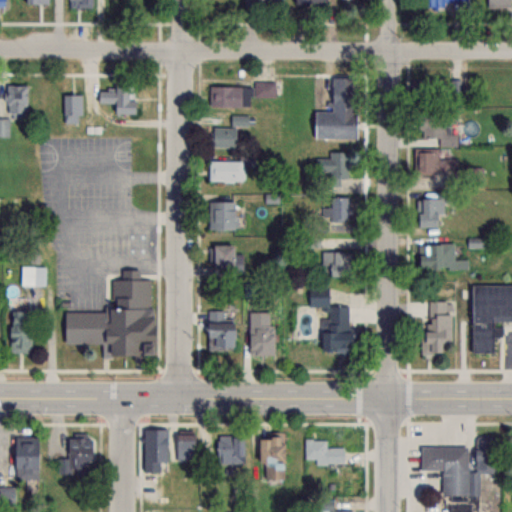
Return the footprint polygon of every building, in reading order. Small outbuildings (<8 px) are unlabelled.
[(352,78),(331,78),(331,112),(313,112),(313,138),(352,139),(352,78)] [(274,83),(255,83),(255,97),(274,97),(274,83)] [(26,86),(5,86),(5,114),(26,114),(26,86)] [(250,108),(250,87),(210,87),(210,108),(250,108)] [(112,115),(132,115),(133,90),(98,88),(97,103),(112,104),(112,115)] [(63,96),(63,124),(80,124),(80,96),(63,96)] [(456,115),(421,115),(422,137),(438,137),(438,147),(456,146),(456,131),(453,132),(452,125),(456,125),(456,115)] [(235,148),(235,128),(211,128),(211,148),(235,148)] [(437,159),(437,149),(414,149),(414,174),(457,174),(457,159),(437,159)] [(345,186),(346,152),(329,152),(329,159),(315,159),(315,172),(326,173),(326,186),(345,186)] [(208,181),(243,181),(243,160),(208,160),(208,181)] [(348,219),(348,196),(329,196),(329,208),(322,208),(322,219),(348,219)] [(416,226),(439,226),(439,198),(416,198),(416,226)] [(207,229),(233,229),(233,201),(207,201),(207,229)] [(452,268),(452,243),(416,243),(416,268),(452,268)] [(232,244),(211,244),(211,271),(232,271),(232,244)] [(346,251),(321,251),(321,275),(346,275),(346,251)] [(20,285),(46,285),(46,265),(20,265),(20,285)] [(150,279),(138,279),(138,270),(120,270),(120,279),(111,279),(111,311),(62,311),(62,343),(102,343),(102,356),(150,356),(150,279)] [(511,284),(469,285),(470,352),(493,351),(493,321),(511,321),(511,284)] [(328,286),(307,286),(307,307),(325,307),(325,331),(319,331),(319,352),(348,352),(348,305),(328,305),(328,286)] [(423,300),(423,354),(441,354),(441,342),(449,342),(449,300),(423,300)] [(30,309),(8,309),(8,352),(30,352),(30,309)] [(230,321),(222,321),(222,310),(205,310),(205,349),(230,349),(230,321)] [(246,355),(272,355),(272,326),(246,326),(246,355)] [(142,472),(162,472),(162,463),(166,463),(166,429),(142,429),(142,472)] [(175,432),(175,461),(193,461),(193,432),(175,432)] [(216,435),(216,463),(244,463),(244,435),(216,435)] [(37,436),(13,436),(13,478),(37,478),(37,436)] [(256,463),(263,463),(263,479),(282,479),(282,436),(256,436),(256,463)] [(89,437),(65,438),(66,458),(58,458),(58,473),(90,473),(89,437)] [(492,473),(492,438),(474,438),(474,473),(492,473)] [(327,440),(304,439),(304,462),(343,463),(343,447),(327,447),(327,440)] [(466,446),(419,446),(419,470),(440,470),(440,494),(466,494),(466,446)] [(352,511),(332,511),(332,501),(324,501),(324,511),(352,511)]
